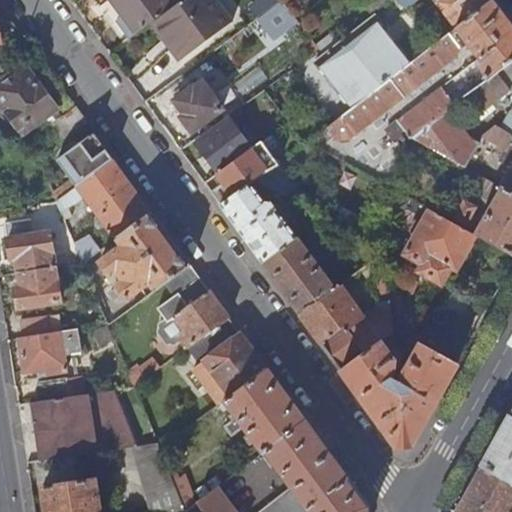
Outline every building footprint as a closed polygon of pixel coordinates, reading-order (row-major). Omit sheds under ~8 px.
[(123,43),(175,5),(170,0),(108,0),(109,0),(102,5),(107,11),(103,15),(123,43)] [(231,24),(213,0),(184,0),(162,17),(188,55),(231,24)] [(387,186),(414,139),(415,139),(449,111),(473,92),(511,61),(511,20),(496,0),(494,0),(459,29),(458,27),(411,64),(360,104),(338,122),(310,144),(317,148),(368,176),(387,186)] [(373,15),(391,0),(362,0),(361,1),(373,15)] [(459,29),(494,0),(440,0),(426,12),(436,25),(448,15),(458,27),(459,29)] [(290,13),(281,2),(272,8),(281,20),(290,13)] [(297,22),(290,13),(281,20),(288,29),(297,22)] [(360,104),(411,64),(395,44),(383,29),(373,15),(322,54),(360,104)] [(299,71),(338,122),(360,104),(322,54),(299,71)] [(486,108),(511,88),(511,61),(473,92),(486,108)] [(50,124),(61,116),(24,63),(0,79),(0,103),(26,139),(30,138),(50,124)] [(191,132),(221,110),(200,82),(174,101),(183,115),(180,117),(191,132)] [(62,140),(86,123),(74,107),(61,116),(50,124),(62,140)] [(455,161),(468,138),(449,111),(415,139),(455,161)] [(502,130),(511,134),(511,111),(511,112),(502,130)] [(228,119),(196,141),(219,172),(217,173),(223,182),(210,192),(220,205),(233,195),(233,196),(250,184),(254,181),(267,172),(277,166),(278,165),(261,142),(250,149),(228,119)] [(501,186),(511,191),(511,134),(502,130),(496,127),(482,137),(505,150),(499,161),(511,167),(505,176),(500,173),(498,178),(504,181),(501,186)] [(113,160),(94,134),(57,162),(76,188),(83,183),(113,160)] [(466,167),(478,143),(468,138),(455,161),(466,167)] [(116,238),(151,212),(113,160),(83,183),(76,188),(57,202),(62,215),(70,210),(85,198),(115,239),(116,238)] [(254,181),(270,191),(277,166),(267,172),(254,181)] [(511,256),(511,191),(501,186),(467,167),(459,181),(493,201),(485,216),(480,214),(477,219),(472,216),(477,208),(464,201),(452,222),(475,236),(511,256)] [(204,182),(210,192),(223,182),(217,173),(204,182)] [(262,262),(296,237),(282,219),(287,216),(283,212),(279,215),(270,202),(268,203),(264,203),(250,184),(233,196),(233,195),(220,205),(262,262)] [(410,199),(396,192),(390,202),(405,210),(410,199)] [(71,235),(79,232),(70,210),(62,215),(71,235)] [(456,269),(475,236),(452,222),(430,210),(406,254),(422,264),(419,271),(441,284),(451,266),(456,269)] [(147,296),(190,265),(151,212),(116,238),(123,247),(100,263),(110,276),(112,274),(119,283),(115,286),(125,300),(141,289),(147,296)] [(19,274),(55,268),(50,233),(33,234),(31,219),(5,224),(7,238),(8,238),(11,259),(17,259),(19,274)] [(315,238),(332,225),(321,219),(308,229),(315,238)] [(300,314),(334,289),(296,237),(262,262),(300,314)] [(82,264),(99,250),(90,238),(84,238),(75,245),(82,264)] [(340,370),(379,342),(392,332),(389,295),(385,255),(384,254),(360,271),(380,305),(378,305),(378,309),(363,318),(340,285),(334,289),(300,314),(340,370)] [(55,268),(19,274),(21,289),(16,289),(19,309),(61,303),(55,268)] [(187,349),(192,345),(228,318),(199,278),(158,309),(168,323),(175,318),(185,332),(178,337),(187,349)] [(392,332),(402,332),(399,295),(389,295),(392,332)] [(23,339),(49,335),(46,318),(25,321),(21,324),(23,339)] [(230,396),(267,370),(228,318),(192,345),(230,396)] [(113,337),(109,326),(98,330),(103,342),(113,337)] [(23,339),(19,339),(24,374),(47,370),(48,375),(66,372),(60,332),(49,335),(23,339)] [(340,370),(412,445),(458,363),(417,341),(409,355),(414,357),(400,382),(393,379),(393,370),(399,371),(399,364),(401,355),(395,347),(387,352),(379,342),(340,370)] [(134,388),(159,369),(153,360),(138,370),(136,367),(128,372),(134,388)] [(264,452),(304,422),(267,370),(230,396),(219,404),(225,412),(228,409),(235,418),(224,427),(231,437),(245,426),(249,429),(246,432),(262,454),(264,452)] [(40,402),(68,398),(65,380),(37,384),(40,402)] [(39,462),(131,449),(139,448),(114,391),(68,398),(40,402),(30,404),(39,462)] [(481,466),(511,483),(511,417),(509,415),(481,466)] [(304,422),(264,452),(290,488),(258,511),(236,511),(218,487),(197,503),(195,504),(201,511),(367,511),(367,507),(304,422)] [(150,511),(180,511),(185,511),(173,481),(159,448),(158,445),(139,448),(131,449),(150,511)] [(511,511),(511,483),(481,466),(455,511),(511,511)] [(173,481),(185,511),(195,504),(197,503),(184,475),(173,481)] [(100,511),(96,481),(44,487),(47,511),(100,511)]
